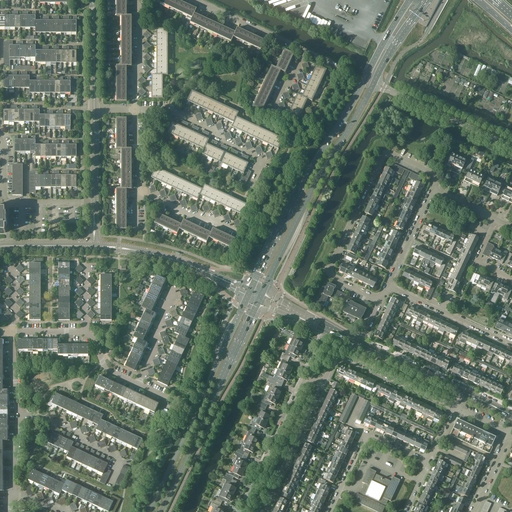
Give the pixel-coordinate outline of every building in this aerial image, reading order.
[(173,0),(167,0),(165,6),(169,8),(173,0)] [(178,1),(176,0),(173,0),(169,8),(174,10),(178,1)] [(179,12),(183,3),(178,1),(174,10),(179,12)] [(183,15),(188,5),(183,3),(179,12),(183,15)] [(188,17),(192,7),(188,5),(183,15),(188,17)] [(197,9),(192,7),(188,17),(192,19),(195,14),(197,9)] [(199,16),(195,14),(192,19),(190,23),(195,25),(199,16)] [(199,27),(204,18),(199,16),(195,25),(199,27)] [(204,30),(208,20),(204,18),(199,27),(204,30)] [(208,32),(213,22),(208,20),(204,30),(208,32)] [(213,34),(217,24),(213,22),(208,32),(213,34)] [(218,36),(222,27),(217,24),(213,34),(218,36)] [(222,38),(226,29),(222,27),(218,36),(222,38)] [(238,40),(243,31),(238,28),(235,33),(236,33),(233,38),(234,38),(238,40)] [(227,40),(231,31),(226,29),(222,38),(227,40)] [(236,33),(235,33),(231,31),(227,40),(231,42),(234,38),(233,38),(236,33)] [(243,42),(247,33),(243,31),(238,40),(243,42)] [(247,44),(252,35),(247,33),(243,42),(247,44)] [(252,46),(256,37),(252,35),(247,44),(252,46)] [(257,48),(261,39),(256,37),(252,46),(257,48)] [(261,51),(265,41),(261,39),(257,48),(261,51)] [(294,55),(285,50),(283,55),(292,59),(294,55)] [(290,64),(292,59),(283,55),(281,60),(290,64)] [(288,68),(290,64),(281,60),(278,64),(288,68)] [(286,73),(288,68),(278,64),(276,69),(281,71),(286,73)] [(326,70),(316,65),(314,70),(324,75),(326,70)] [(281,71),(276,69),(272,67),(270,71),(279,75),(281,71)] [(321,80),(324,75),(314,70),(311,76),(321,80)] [(277,80),(279,75),(270,71),(268,76),(277,80)] [(275,85),(277,80),(268,76),(266,80),(275,85)] [(319,85),(321,80),(311,76),(309,81),(319,85)] [(273,89),(275,85),(266,80),(263,85),(273,89)] [(317,91),(319,85),(309,81),(307,86),(317,91)] [(270,94),(273,89),(263,85),(261,90),(270,94)] [(314,96),(317,91),(307,86),(304,91),(314,96)] [(479,94),(487,97),(489,91),(480,87),(478,91),(480,92),(479,94)] [(268,98),(270,94),(261,90),(259,94),(268,98)] [(192,91),(187,101),(192,103),(197,93),(192,91)] [(312,101),(314,96),(304,91),(302,96),(307,99),(312,101)] [(202,96),(197,93),(192,103),(197,106),(202,96)] [(266,103),(268,98),(259,94),(257,99),(266,103)] [(305,104),(307,99),(302,96),(298,94),(295,100),(305,104)] [(207,98),(202,96),(197,106),(203,108),(207,98)] [(212,101),(207,98),(203,108),(208,111),(212,101)] [(264,107),(266,103),(257,99),(255,103),(264,107)] [(302,110),(305,104),(295,100),(293,105),(302,110)] [(213,113),(218,103),(212,101),(208,111),(213,113)] [(218,116),(223,106),(218,103),(213,113),(218,116)] [(262,112),(264,107),(255,103),(253,108),(262,112)] [(300,115),(302,110),(293,105),(290,110),(300,115)] [(223,118),(228,108),(223,106),(218,116),(223,118)] [(233,110),(228,108),(223,118),(229,121),(233,110)] [(239,113),(233,110),(229,121),(234,123),(237,117),(239,113)] [(298,120),(300,115),(290,110),(288,115),(298,120)] [(242,120),(237,117),(234,123),(232,127),(237,130),(242,120)] [(247,122),(242,120),(237,130),(243,132),(247,122)] [(248,135),(252,125),(247,122),(243,132),(248,135)] [(178,125),(173,123),(168,133),(173,135),(178,125)] [(183,128),(178,125),(173,135),(178,138),(183,128)] [(258,127),(252,125),(248,135),(253,137),(258,127)] [(258,140),(263,129),(258,127),(253,137),(258,140)] [(188,130),(183,128),(178,138),(184,140),(188,130)] [(268,132),(263,129),(258,140),(263,142),(268,132)] [(193,133),(188,130),(184,140),(189,142),(193,133)] [(273,134),(268,132),(263,142),(269,144),(273,134)] [(194,145),(199,135),(193,133),(189,142),(194,145)] [(274,147),(278,137),(273,134),(269,144),(274,147)] [(199,147),(204,137),(199,135),(194,145),(199,147)] [(209,140),(204,137),(199,147),(204,150),(205,150),(207,144),(207,145),(209,140)] [(284,139),(278,137),(274,147),(279,149),(284,139)] [(208,157),(213,147),(207,145),(207,144),(205,150),(204,150),(202,154),(208,157)] [(213,159),(218,149),(213,147),(208,157),(213,159)] [(218,162),(223,152),(218,149),(213,159),(218,162)] [(228,154),(223,152),(218,162),(224,164),(228,154)] [(233,157),(228,154),(224,164),(229,167),(233,157)] [(454,168),(459,157),(452,154),(451,157),(450,157),(449,159),(450,160),(448,162),(447,165),(454,168)] [(239,159),(233,157),(229,167),(234,169),(239,159)] [(464,167),(466,164),(467,165),(470,160),(467,158),(466,160),(459,157),(454,168),(452,172),(459,175),(462,169),(464,166),(464,167)] [(244,162),(239,159),(234,169),(239,172),(244,162)] [(246,170),(249,164),(244,162),(239,172),(244,174),(245,172),(246,170)] [(493,163),(490,171),(493,173),(495,168),(497,169),(499,166),(493,163)] [(156,168),(151,178),(156,180),(161,170),(156,168)] [(391,170),(386,168),(383,173),(390,177),(390,176),(393,171),(390,170),(391,170)] [(166,173),(161,170),(156,180),(162,183),(166,173)] [(471,184),(477,173),(470,170),(466,178),(464,181),(471,184)] [(171,175),(166,173),(162,183),(167,185),(171,175)] [(390,177),(383,173),(381,179),(390,184),(393,178),(390,176),(390,177)] [(484,176),(477,173),(471,184),(478,188),(481,182),(482,183),(483,180),(482,180),(484,176)] [(177,177),(171,175),(167,185),(172,188),(177,177)] [(417,182),(414,188),(421,191),(424,186),(419,183),(422,178),(419,176),(416,182),(417,182)] [(177,190),(182,180),(177,177),(172,188),(177,190)] [(390,184),(381,179),(378,185),(388,189),(390,184)] [(490,193),(495,182),(488,179),(486,182),(486,181),(484,184),(485,184),(484,187),(483,190),(490,193)] [(182,192),(187,182),(182,180),(177,190),(182,192)] [(192,185),(187,182),(182,192),(188,195),(192,185)] [(500,191),(501,189),(503,189),(505,184),(503,183),(502,185),(495,182),(490,193),(497,196),(498,193),(499,191),(500,191)] [(508,202),(511,193),(511,189),(506,187),(507,185),(505,184),(503,189),(504,190),(503,192),(504,193),(502,196),(503,196),(501,198),(508,202)] [(193,197),(198,187),(192,185),(188,195),(193,197)] [(205,197),(210,187),(205,185),(203,189),(203,190),(200,195),(205,197)] [(388,189),(378,185),(375,190),(385,195),(388,189)] [(203,190),(203,189),(198,187),(193,197),(198,200),(200,195),(203,190)] [(210,200),(215,190),(210,187),(205,197),(210,200)] [(411,187),(409,192),(411,194),(419,197),(421,191),(414,188),(411,187)] [(216,202),(220,192),(215,190),(210,200),(216,202)] [(385,195),(375,190),(373,196),(380,199),(383,201),(385,195)] [(221,205),(226,195),(220,192),(216,202),(221,205)] [(409,192),(406,198),(416,203),(419,197),(411,194),(409,192)] [(226,207),(231,197),(226,195),(221,205),(226,207)] [(380,199),(373,196),(370,202),(377,205),(380,199)] [(236,199),(231,197),(226,207),(231,210),(236,199)] [(406,198),(404,204),(413,208),(416,203),(406,198)] [(236,212),(241,202),(236,199),(231,210),(236,212)] [(242,214),(246,204),(241,202),(236,212),(242,214)] [(377,205),(370,202),(367,207),(375,211),(377,205)] [(252,207),(246,204),(242,214),(247,217),(252,207)] [(404,204),(401,210),(403,211),(411,214),(413,208),(404,204)] [(375,211),(367,207),(365,213),(372,216),(375,211)] [(403,211),(401,216),(408,220),(411,214),(403,211)] [(164,216),(159,214),(155,223),(159,226),(164,216)] [(164,228),(168,218),(164,216),(159,226),(164,228)] [(401,216),(398,222),(405,225),(408,220),(401,216)] [(363,217),(360,222),(368,226),(370,220),(363,217)] [(173,221),(168,218),(164,228),(168,230),(173,221)] [(184,232),(188,223),(184,220),(182,225),(180,230),(184,232)] [(173,232),(177,223),(173,221),(168,230),(173,232)] [(360,222),(358,228),(365,232),(368,226),(360,222)] [(398,222),(396,228),(403,231),(405,225),(398,222)] [(182,225),(177,223),(173,232),(178,234),(180,230),(182,225)] [(189,234),(193,225),(188,223),(184,232),(189,234)] [(427,224),(422,233),(428,236),(429,233),(432,226),(427,224)] [(193,236),(197,227),(193,225),(189,234),(193,236)] [(438,229),(432,226),(429,233),(435,235),(438,229)] [(198,238),(202,229),(197,227),(193,236),(198,238)] [(358,228),(355,234),(362,237),(365,232),(358,228)] [(202,240),(207,231),(202,229),(198,238),(202,240)] [(214,240),(218,231),(213,229),(211,233),(209,238),(214,240)] [(443,232),(438,229),(435,235),(440,238),(443,232)] [(209,238),(211,233),(207,231),(202,240),(207,243),(209,238)] [(218,242),(223,233),(218,231),(214,240),(218,242)] [(394,231),(391,237),(398,240),(401,235),(394,231)] [(449,234),(443,232),(440,238),(446,240),(449,234)] [(223,245),(227,235),(223,233),(218,242),(223,245)] [(355,234),(352,239),(360,243),(361,244),(364,238),(362,237),(355,234)] [(454,237),(449,234),(446,240),(445,243),(450,245),(447,253),(450,254),(456,242),(452,241),(454,237)] [(227,247),(232,238),(227,235),(223,245),(227,247)] [(476,243),(479,238),(471,235),(468,240),(476,243)] [(398,240),(391,237),(388,236),(386,241),(388,243),(396,246),(398,240)] [(236,240),(232,238),(227,247),(232,249),(236,240)] [(352,239),(350,245),(357,249),(360,243),(352,239)] [(474,248),(476,243),(468,240),(466,245),(474,248)] [(393,252),(396,246),(388,243),(386,248),(393,252)] [(494,259),(498,251),(494,248),(493,246),(488,243),(482,255),(489,258),(490,257),(494,259)] [(350,245),(347,251),(349,252),(354,254),(357,249),(350,245)] [(472,253),(474,248),(466,245),(464,250),(472,253)] [(416,247),(413,253),(419,256),(422,249),(416,247)] [(390,257),(393,252),(386,248),(383,254),(390,257)] [(424,258),(427,252),(422,249),(419,256),(424,258)] [(469,258),(472,253),(464,250),(461,254),(469,258)] [(503,253),(498,251),(494,259),(499,262),(499,263),(502,264),(507,252),(506,251),(504,252),(503,253)] [(380,252),(377,258),(380,260),(388,263),(390,257),(383,254),(380,252)] [(433,255),(427,252),(424,258),(430,261),(433,255)] [(467,263),(469,258),(461,254),(459,259),(467,263)] [(435,264),(438,257),(433,255),(430,261),(435,264)] [(444,260),(438,257),(435,264),(441,266),(436,276),(439,278),(445,266),(442,264),(444,260)] [(465,268),(467,263),(459,259),(457,264),(465,268)] [(385,269),(388,263),(380,260),(378,265),(385,269)] [(341,265),(340,267),(341,268),(340,272),(345,274),(349,267),(343,264),(343,265),(341,264),(341,265)] [(349,267),(345,274),(351,277),(354,270),(356,267),(350,264),(349,267)] [(462,273),(465,268),(457,264),(454,269),(462,273)] [(460,278),(462,273),(454,269),(452,274),(460,278)] [(354,270),(351,277),(357,280),(360,272),(354,270)] [(405,270),(402,276),(408,279),(411,272),(405,270)] [(360,272),(357,280),(362,282),(366,275),(360,272)] [(413,282),(416,275),(411,272),(408,279),(411,280),(410,283),(412,284),(413,282)] [(477,275),(474,273),(469,283),(475,286),(476,285),(477,284),(482,287),(486,278),(481,276),(481,275),(478,273),(477,275)] [(458,282),(460,278),(452,274),(450,279),(458,283),(458,282)] [(366,275),(362,282),(368,285),(371,278),(366,275)] [(422,278),(416,275),(413,282),(419,284),(422,278)] [(157,276),(155,281),(164,285),(166,280),(157,276)] [(371,278),(368,285),(374,288),(377,280),(371,278)] [(424,287),(427,280),(422,278),(419,284),(417,286),(423,289),(424,287)] [(491,280),(486,278),(482,287),(486,289),(486,290),(487,292),(489,292),(494,281),(491,279),(491,280)] [(460,283),(458,282),(458,283),(450,279),(448,284),(458,288),(460,283)] [(433,283),(427,280),(424,287),(430,289),(431,287),(433,283)] [(155,281),(152,285),(162,290),(164,285),(155,281)] [(495,293),(499,295),(504,286),(499,284),(499,283),(496,281),(490,293),(492,294),(494,294),(495,293)] [(325,289),(322,288),(315,303),(318,304),(324,306),(328,297),(346,305),(343,312),(361,320),(366,309),(353,303),(355,300),(334,290),(335,287),(328,283),(325,289)] [(455,293),(458,288),(448,284),(445,289),(455,293)] [(152,285),(150,290),(160,294),(162,290),(152,285)] [(507,301),(511,289),(511,288),(509,287),(508,289),(504,286),(499,295),(504,297),(504,298),(505,300),(507,301)] [(150,290),(148,294),(157,299),(160,294),(150,290)] [(194,291),(192,296),(202,301),(204,296),(194,291)] [(148,294),(146,299),(155,303),(157,299),(148,294)] [(199,306),(202,301),(192,296),(189,302),(199,306)] [(392,298),(389,304),(398,308),(400,302),(392,298)] [(146,299),(144,303),(153,308),(155,303),(146,299)] [(197,312),(199,306),(189,302),(187,307),(197,312)] [(144,303),(142,308),(146,310),(151,312),(153,308),(144,303)] [(398,308),(389,304),(387,309),(395,313),(398,308)] [(195,317),(197,312),(187,307),(185,312),(195,317)] [(409,307),(405,316),(411,318),(412,316),(415,309),(409,307)] [(395,313),(387,309),(384,315),(392,319),(395,313)] [(412,316),(411,318),(412,319),(413,317),(417,319),(420,312),(415,309),(412,316)] [(146,310),(144,314),(154,319),(156,314),(151,312),(146,310)] [(192,322),(195,317),(185,312),(182,317),(192,322)] [(417,319),(416,321),(421,323),(422,321),(426,314),(420,312),(417,319)] [(144,314),(142,319),(151,323),(154,319),(144,314)] [(426,314),(422,321),(428,324),(431,317),(426,314)] [(392,319),(384,315),(382,320),(390,324),(392,319)] [(190,327),(192,322),(182,317),(180,323),(190,327)] [(431,317),(428,324),(433,326),(437,319),(431,317)] [(500,317),(495,328),(500,330),(505,320),(501,318),(500,317)] [(142,319),(140,323),(149,328),(151,323),(142,319)] [(437,319),(433,326),(439,329),(442,322),(437,319)] [(390,324),(382,320),(379,326),(387,329),(390,324)] [(505,320),(500,330),(505,332),(510,322),(505,320)] [(439,329),(438,331),(443,334),(444,331),(448,324),(442,322),(439,329)] [(140,323),(138,328),(147,332),(149,328),(140,323)] [(187,333),(190,327),(180,323),(177,328),(187,333)] [(448,324),(444,331),(450,334),(453,327),(448,324)] [(387,329),(379,326),(377,331),(385,335),(387,329)] [(450,334),(449,336),(454,338),(458,330),(453,327),(450,334)] [(138,328),(136,332),(145,337),(147,332),(138,328)] [(185,338),(187,333),(177,328),(175,333),(179,335),(185,338)] [(385,335),(377,331),(374,336),(382,340),(385,335)] [(136,332),(133,337),(134,337),(138,339),(143,341),(145,337),(136,332)] [(293,336),(289,345),(301,350),(302,351),(303,351),(301,350),(304,344),(301,343),(302,341),(302,342),(303,340),(304,337),(300,335),(292,332),(291,335),(293,336)] [(460,332),(458,337),(460,339),(459,342),(465,344),(466,341),(469,334),(464,332),(463,333),(460,332)] [(469,334),(466,341),(471,344),(475,337),(469,334)] [(189,340),(185,338),(179,335),(177,340),(187,345),(189,340)] [(397,347),(401,339),(395,336),(392,344),(397,347)] [(402,349),(407,339),(402,336),(401,339),(397,347),(402,349)] [(134,337),(132,342),(136,344),(145,348),(147,343),(143,341),(138,339),(134,337)] [(475,337),(471,344),(477,347),(480,340),(475,337)] [(408,352),(412,344),(413,342),(407,339),(402,349),(408,352)] [(184,350),(187,345),(177,340),(175,345),(184,350)] [(480,340),(477,347),(482,349),(486,342),(480,340)] [(486,342),(482,349),(488,352),(491,345),(486,342)] [(136,344),(134,348),(143,353),(145,348),(136,344)] [(413,355),(417,347),(412,344),(408,352),(413,355)] [(419,357),(423,349),(424,347),(418,344),(417,347),(413,355),(419,357)] [(182,355),(184,350),(175,345),(172,351),(182,355)] [(283,353),(281,356),(289,360),(290,357),(294,359),(295,357),(294,357),(295,355),(298,357),(301,351),(302,352),(302,351),(301,350),(289,345),(285,354),(283,353)] [(488,352),(486,355),(492,358),(493,354),(496,347),(491,345),(488,352)] [(496,347),(493,354),(499,357),(502,350),(496,347)] [(134,348),(132,353),(141,357),(143,353),(134,348)] [(424,360),(428,352),(423,349),(419,357),(424,360)] [(502,350),(499,357),(504,359),(507,352),(502,350)] [(180,360),(182,355),(172,351),(170,356),(180,360)] [(430,362),(433,354),(428,352),(424,360),(430,362)] [(435,365),(439,357),(440,354),(435,352),(433,354),(430,362),(435,365)] [(132,353),(129,357),(139,362),(141,357),(132,353)] [(177,366),(180,360),(170,356),(167,361),(177,366)] [(282,360),(278,369),(290,375),(291,375),(290,374),(293,368),(290,367),(291,364),(292,365),(292,364),(288,362),(289,360),(281,356),(280,359),(282,360)] [(129,357),(127,362),(137,366),(139,362),(129,357)] [(441,367),(444,359),(439,357),(435,365),(441,367)] [(446,357),(444,359),(441,367),(446,370),(447,368),(450,369),(454,361),(446,357)] [(175,371),(177,366),(167,361),(165,366),(175,371)] [(127,362),(125,366),(135,371),(137,366),(127,362)] [(455,364),(451,372),(457,375),(461,367),(455,364)] [(172,376),(175,371),(165,366),(162,371),(172,376)] [(338,374),(344,376),(347,369),(342,366),(338,374)] [(461,367),(457,375),(462,378),(466,370),(467,367),(465,366),(464,369),(461,367)] [(466,370),(462,378),(468,380),(472,372),(471,372),(473,369),(467,367),(466,370)] [(267,379),(270,380),(278,384),(279,381),(283,383),(284,380),(287,381),(289,375),(291,376),(291,375),(290,375),(278,369),(274,378),(271,377),(269,376),(267,379)] [(353,371),(347,369),(344,376),(349,379),(353,371)] [(170,381),(172,376),(162,371),(160,377),(170,381)] [(359,374),(353,371),(349,379),(355,381),(359,374)] [(472,372),(468,380),(473,383),(477,375),(472,372)] [(477,375),(473,383),(479,385),(483,375),(482,374),(480,373),(478,373),(477,375)] [(364,376),(359,374),(355,381),(361,384),(364,376)] [(483,375),(479,385),(484,388),(489,377),(484,374),(483,375)] [(100,376),(95,385),(100,388),(104,378),(100,376)] [(366,387),(370,379),(364,376),(361,384),(366,387)] [(167,387),(170,381),(160,377),(158,382),(167,387)] [(489,377),(484,388),(490,390),(495,380),(489,377)] [(100,388),(99,390),(103,392),(109,381),(104,378),(100,388)] [(376,382),(370,379),(366,387),(372,389),(373,387),(377,388),(379,384),(375,382),(376,382)] [(270,384),(267,393),(278,398),(281,392),(278,391),(280,388),(276,387),(278,384),(270,380),(268,383),(270,384)] [(495,380),(490,390),(495,393),(499,385),(499,383),(497,381),(495,380)] [(103,392),(103,393),(108,395),(109,392),(113,383),(109,381),(103,392)] [(118,385),(113,383),(109,392),(114,394),(118,385)] [(118,385),(114,394),(118,396),(123,387),(118,385)] [(383,395),(387,387),(382,385),(378,392),(377,392),(376,395),(379,396),(381,393),(383,395)] [(499,385),(495,393),(500,395),(504,387),(499,385)] [(123,387),(118,396),(123,398),(127,389),(123,387)] [(393,390),(387,387),(383,395),(389,397),(393,390)] [(127,389),(123,398),(127,400),(132,391),(127,389)] [(331,389),(328,395),(336,398),(339,393),(331,389)] [(398,392),(393,390),(389,397),(388,400),(393,403),(395,400),(398,392)] [(132,391),(127,400),(127,401),(132,403),(136,393),(132,391)] [(404,395),(398,392),(395,400),(400,403),(404,395)] [(56,408),(57,406),(62,396),(56,393),(55,396),(52,395),(48,405),(51,406),(51,405),(56,408)] [(136,393),(132,403),(136,405),(141,396),(136,393)] [(260,401),(258,404),(266,408),(267,405),(271,406),(272,404),(275,405),(278,399),(280,400),(280,399),(278,398),(267,393),(262,402),(260,401)] [(328,395),(326,400),(335,404),(336,405),(339,400),(336,398),(328,395)] [(404,395),(400,403),(399,405),(405,408),(406,405),(409,398),(404,395)] [(67,398),(62,396),(57,406),(62,408),(67,398)] [(141,396),(136,405),(137,405),(141,407),(145,398),(141,396)] [(72,401),(67,398),(62,408),(67,411),(72,401)] [(145,398),(141,407),(145,409),(150,400),(146,398),(145,398)] [(415,400),(409,398),(406,405),(412,408),(415,400)] [(145,409),(144,413),(148,415),(150,411),(154,402),(150,400),(145,409)] [(326,400),(323,406),(331,409),(332,410),(335,404),(326,400)] [(421,403),(415,400),(412,408),(417,411),(421,403)] [(77,403),(72,401),(67,411),(72,413),(77,403)] [(154,402),(150,411),(151,411),(155,413),(155,412),(159,404),(154,402)] [(78,416),(82,406),(77,403),(72,413),(78,416)] [(426,406),(421,403),(417,411),(416,413),(422,416),(426,406)] [(258,404),(257,407),(262,410),(258,419),(268,424),(269,423),(267,422),(270,416),(268,415),(269,413),(265,411),(266,408),(258,404)] [(83,418),(88,408),(82,406),(78,416),(83,418)] [(323,406),(321,411),(329,415),(331,409),(323,406)] [(432,408),(426,406),(422,416),(424,417),(425,414),(428,416),(432,408)] [(93,411),(88,408),(83,418),(88,420),(93,411)] [(438,411),(432,408),(428,416),(427,418),(433,421),(434,418),(438,411)] [(98,413),(93,411),(88,420),(93,423),(98,413)] [(321,411),(318,416),(326,420),(329,415),(321,411)] [(443,413),(438,411),(434,418),(440,421),(443,413)] [(103,416),(98,413),(93,423),(98,425),(101,420),(103,416)] [(369,425),(372,419),(374,416),(368,413),(364,423),(369,425)] [(318,416),(315,422),(323,426),(326,420),(318,416)] [(249,425),(247,428),(255,432),(256,429),(260,431),(261,429),(260,429),(261,428),(264,429),(267,423),(268,424),(258,419),(255,417),(251,426),(249,425)] [(375,428),(378,421),(372,419),(369,425),(375,428)] [(395,429),(389,427),(390,424),(379,419),(378,421),(375,428),(392,436),(395,429)] [(101,432),(106,422),(101,420),(98,425),(96,430),(101,432)] [(496,438),(458,420),(450,435),(490,454),(493,447),(492,447),(496,438)] [(111,425),(106,422),(101,432),(107,435),(111,425)] [(315,422),(313,427),(321,431),(323,426),(315,422)] [(116,427),(111,425),(107,435),(112,437),(116,427)] [(122,430),(116,427),(112,437),(117,440),(122,430)] [(313,427),(310,433),(318,437),(321,438),(324,432),(321,431),(313,427)] [(47,438),(47,439),(47,440),(47,441),(48,442),(48,443),(53,445),(58,435),(61,430),(58,428),(57,428),(55,434),(53,433),(51,436),(50,435),(49,436),(48,436),(47,437),(47,438)] [(248,432),(244,441),(257,448),(257,447),(256,446),(259,441),(256,439),(257,437),(258,436),(254,435),(255,432),(247,428),(246,431),(248,432)] [(397,438),(400,432),(395,429),(392,436),(397,438)] [(127,432),(122,430),(117,440),(122,442),(127,432)] [(354,439),(356,434),(347,430),(344,435),(347,436),(354,439)] [(128,444),(132,435),(127,432),(122,442),(128,444)] [(403,441),(406,435),(400,432),(397,438),(403,441)] [(63,437),(58,447),(63,450),(68,440),(70,437),(71,435),(67,433),(65,438),(63,437)] [(309,439),(307,442),(317,446),(321,438),(318,437),(310,433),(308,438),(309,439)] [(53,445),(52,447),(57,450),(58,447),(63,437),(58,435),(53,445)] [(137,437),(132,435),(128,444),(133,447),(137,437)] [(409,443),(412,437),(406,435),(403,441),(409,443)] [(351,445),(354,439),(347,436),(344,442),(351,445)] [(143,439),(137,437),(133,447),(138,449),(143,439)] [(414,446),(417,440),(412,437),(409,443),(414,446)] [(68,440),(63,450),(69,452),(71,447),(72,447),(74,442),(68,440)] [(420,449),(423,442),(417,440),(414,446),(420,449)] [(237,449),(236,452),(244,456),(245,453),(249,454),(250,452),(253,453),(256,447),(257,448),(244,441),(240,450),(237,449)] [(349,450),(351,445),(344,442),(341,447),(349,450)] [(428,445),(423,442),(420,449),(425,451),(428,445)] [(305,443),(303,449),(313,454),(316,448),(305,443)] [(69,452),(67,457),(72,460),(77,449),(72,447),(71,447),(69,452)] [(346,456),(349,450),(341,447),(339,452),(346,456)] [(77,449),(72,460),(77,462),(82,452),(77,449)] [(313,454),(303,449),(300,454),(311,459),(313,454)] [(337,451),(334,457),(336,458),(343,461),(346,456),(339,452),(337,451)] [(82,452),(77,462),(82,464),(87,454),(82,452)] [(237,456),(233,465),(235,466),(235,467),(246,472),(246,471),(245,470),(247,465),(244,463),(246,460),(242,459),(244,456),(236,452),(235,455),(237,456)] [(87,454),(82,464),(88,467),(92,457),(87,454)] [(311,459),(300,454),(298,460),(308,465),(311,459)] [(476,454),(473,459),(477,461),(483,464),(486,458),(480,455),(476,454)] [(439,460),(436,466),(444,469),(446,470),(447,468),(445,467),(447,464),(442,461),(444,457),(440,456),(438,460),(439,460)] [(92,457),(88,467),(93,469),(98,459),(92,457)] [(334,457),(332,462),(334,463),(341,467),(343,461),(336,458),(334,457)] [(98,459),(93,469),(98,472),(103,462),(98,459)] [(308,465),(298,460),(295,465),(306,470),(308,465)] [(477,461),(474,466),(481,469),(483,464),(477,461)] [(103,462),(98,472),(103,474),(104,471),(106,469),(108,464),(103,462)] [(332,462),(329,468),(331,469),(338,472),(341,467),(334,463),(332,462)] [(306,470),(295,465),(292,471),(303,476),(306,470)] [(444,469),(436,466),(434,471),(441,475),(444,469)] [(472,472),(478,475),(481,469),(474,466),(472,472)] [(226,473),(224,477),(232,480),(233,477),(237,479),(238,479),(237,479),(238,476),(241,477),(244,471),(246,472),(235,467),(232,473),(229,475),(226,473)] [(331,469),(329,474),(336,478),(338,472),(331,469)] [(391,502),(400,481),(393,477),(391,482),(375,475),(376,472),(369,469),(362,483),(365,484),(359,495),(357,494),(354,502),(375,511),(382,511),(388,500),(391,502)] [(33,470),(29,480),(34,482),(38,472),(33,470)] [(303,476),(292,471),(290,476),(298,480),(301,481),(303,476)] [(441,475),(434,471),(431,477),(439,480),(439,481),(441,482),(444,476),(441,475)] [(469,471),(467,477),(469,478),(476,481),(478,475),(472,472),(469,471)] [(43,475),(38,472),(34,482),(39,485),(43,475)] [(326,473),(323,478),(326,480),(333,483),(336,478),(329,474),(326,473)] [(49,477),(43,475),(39,485),(44,487),(49,477)] [(298,480),(290,476),(287,482),(295,486),(298,480)] [(54,480),(49,477),(44,487),(49,490),(54,480)] [(226,481),(222,490),(235,496),(235,495),(233,495),(236,489),(233,487),(234,486),(235,486),(235,485),(231,483),(232,480),(224,477),(223,479),(226,481)] [(439,480),(431,477),(428,482),(436,486),(439,481),(439,480)] [(469,478),(467,483),(473,486),(476,481),(469,478)] [(54,492),(59,482),(54,480),(49,490),(54,492)] [(67,492),(72,483),(66,480),(64,485),(62,490),(67,492)] [(64,485),(59,482),(54,492),(60,495),(62,490),(64,485)] [(295,486),(287,482),(285,487),(296,492),(298,487),(295,486)] [(321,484),(318,489),(328,494),(331,488),(329,488),(331,485),(325,482),(324,485),(321,484)] [(436,486),(428,482),(426,488),(433,492),(434,491),(436,486)] [(464,482),(461,488),(464,489),(471,492),(473,486),(467,483),(464,482)] [(77,485),(72,483),(67,492),(72,495),(77,485)] [(77,497),(82,488),(77,485),(72,495),(77,497)] [(296,492),(285,487),(282,493),(283,493),(281,496),(292,501),(296,492)] [(83,500),(87,490),(82,488),(77,497),(83,500)] [(433,492),(426,488),(423,494),(434,499),(436,493),(434,491),(433,492)] [(318,489),(316,495),(326,499),(328,494),(318,489)] [(464,489),(462,495),(468,497),(471,492),(464,489)] [(92,492),(87,490),(83,500),(88,502),(92,492)] [(215,497),(213,500),(221,504),(223,501),(227,503),(228,500),(230,501),(233,495),(235,496),(222,490),(218,499),(215,497)] [(93,505),(98,495),(92,492),(88,502),(93,505)] [(434,499),(423,494),(419,502),(427,506),(428,503),(431,504),(434,499)] [(98,507),(103,497),(98,495),(93,505),(98,507)] [(316,495),(313,500),(316,502),(323,505),(326,499),(316,495)] [(103,509),(108,500),(103,497),(98,507),(103,509)] [(460,497),(457,503),(464,506),(466,500),(460,497)] [(291,503),(280,498),(277,503),(288,508),(291,503)] [(113,502),(108,500),(103,509),(109,511),(113,502)] [(213,508),(210,511),(223,511),(224,509),(220,507),(221,504),(213,500),(210,507),(213,508)] [(313,500),(311,506),(313,507),(320,510),(323,505),(316,502),(313,500)] [(427,506),(419,502),(417,508),(424,511),(427,506)] [(286,511),(288,508),(277,503),(275,509),(282,511),(286,511)] [(454,505),(452,508),(461,511),(464,506),(457,503),(456,506),(454,505)]
